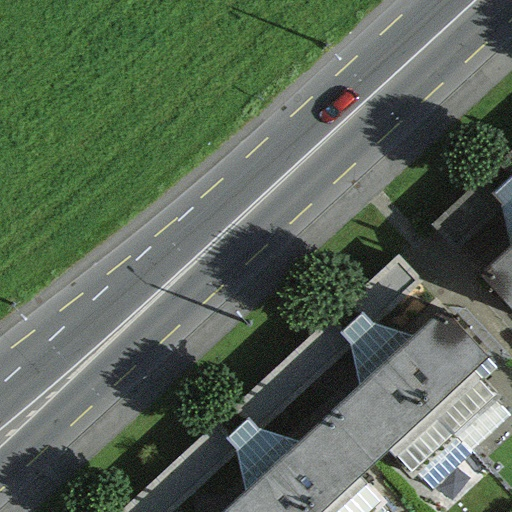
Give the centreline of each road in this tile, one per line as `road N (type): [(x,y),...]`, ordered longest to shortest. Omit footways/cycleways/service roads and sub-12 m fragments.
road 1 (primary): [(477,0),(149,304)]
road 2 (primary): [(0,475),(149,304)]
road 3 (primary): [(149,304),(0,398)]
